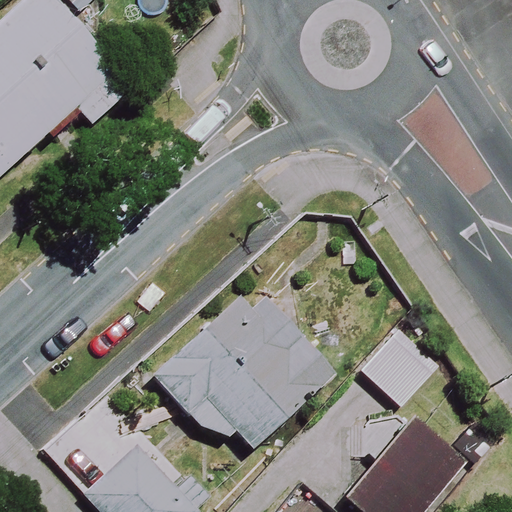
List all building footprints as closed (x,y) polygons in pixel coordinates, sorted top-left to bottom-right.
[(0,175),(69,115),(83,131),(121,98),(61,29),(93,0),(46,0),(41,5),(36,0),(25,0),(0,22),(0,175)] [(326,377),(243,291),(148,382),(211,449),(225,435),(244,456),(326,377)] [(386,333),(350,375),(393,412),(429,371),(386,333)] [(418,511),(453,470),(403,430),(341,508),(345,511),(418,511)] [(167,492),(129,450),(78,496),(92,511),(198,511),(208,503),(184,477),(167,492)]
